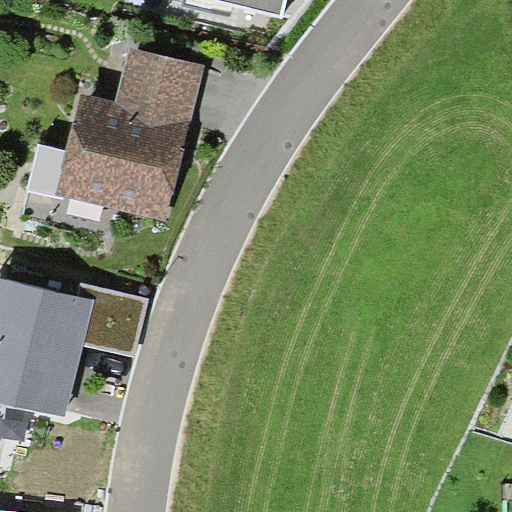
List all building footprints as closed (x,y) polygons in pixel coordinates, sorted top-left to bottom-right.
[(213,0),(284,17),(287,0),(213,0)] [(66,150),(55,196),(168,222),(205,65),(128,47),(116,100),(80,91),(66,150)] [(55,196),(66,150),(38,144),(28,190),(55,196)] [(78,295),(0,275),(0,399),(64,415),(82,343),(93,299),(78,295)] [(81,281),(78,295),(93,299),(82,343),(134,356),(149,298),(81,281)]
